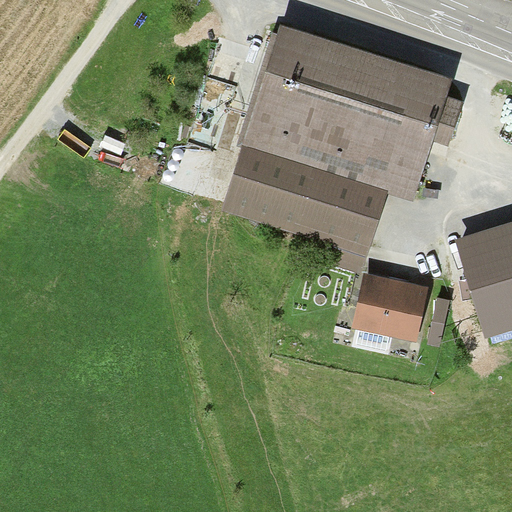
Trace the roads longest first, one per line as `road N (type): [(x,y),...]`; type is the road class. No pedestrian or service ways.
road 1 (track): [(122,0),(0,164)]
road 2 (primary): [(360,0),(511,59)]
road 3 (track): [(511,172),(491,166),(474,142),(475,45)]
